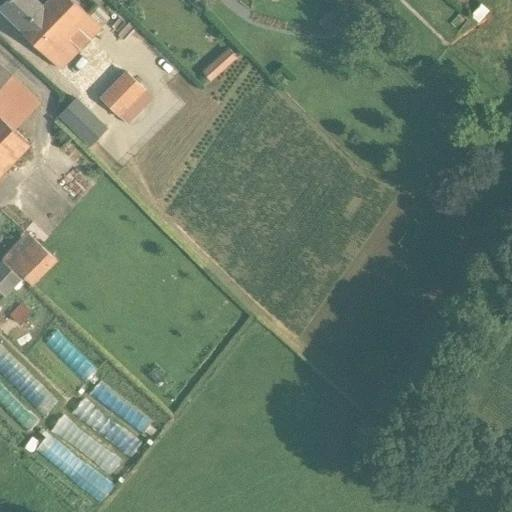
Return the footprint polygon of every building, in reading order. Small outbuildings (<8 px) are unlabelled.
[(9,0),(2,9),(24,29),(23,31),(62,69),(102,29),(72,0),(48,0),(43,6),(36,0),(9,0)] [(478,23),(489,11),(481,4),(470,17),(478,23)] [(333,36),(346,23),(335,11),(322,24),(319,26),(330,38),(333,36)] [(220,73),(236,59),(227,48),(215,60),(216,62),(214,64),(212,65),(220,73)] [(0,177),(32,144),(14,128),(41,104),(0,66),(0,177)] [(129,124),(154,99),(127,72),(101,98),(129,124)] [(90,147),(109,129),(78,98),(59,117),(90,147)] [(2,257),(21,274),(33,286),(57,260),(26,232),(2,257)] [(0,264),(0,291),(6,298),(23,280),(3,261),(0,264)] [(20,325),(31,313),(21,303),(9,316),(20,325)]
